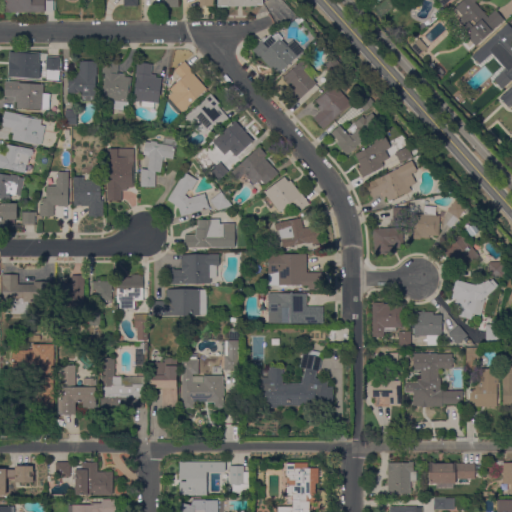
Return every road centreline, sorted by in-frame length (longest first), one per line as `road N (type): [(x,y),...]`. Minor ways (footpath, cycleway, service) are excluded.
road 1 (residential): [(353,511),(351,229),(321,164),(204,30)]
road 2 (residential): [(511,448),(0,446)]
road 3 (residential): [(266,21),(243,29),(0,31)]
road 4 (residential): [(0,245),(118,247),(151,233)]
